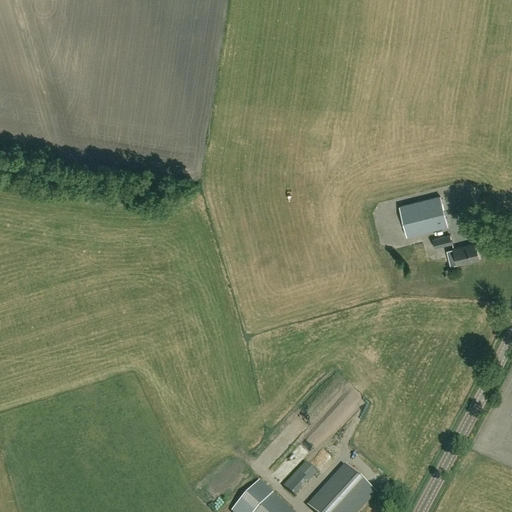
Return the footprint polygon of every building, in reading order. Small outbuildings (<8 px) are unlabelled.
[(375,210),(389,204),(384,193),(370,199),(375,210)] [(447,225),(440,196),(399,206),(406,235),(447,225)] [(451,243),(449,235),(432,239),(434,247),(451,243)] [(458,264),(480,258),(476,243),(454,249),(458,264)] [(336,430),(359,403),(350,395),(327,422),(336,430)] [(316,403),(296,421),(306,432),(326,414),(316,403)] [(317,436),(324,442),(333,433),(326,427),(317,436)] [(322,470),(335,456),(329,452),(317,465),(322,470)] [(309,461),(286,485),(297,495),(320,471),(309,461)] [(346,466),(309,507),(313,511),(359,511),(376,494),(346,466)] [(232,511),(294,511),(260,481),(232,511)]
